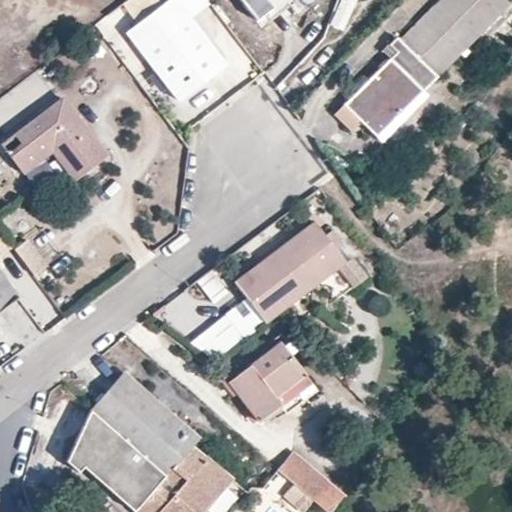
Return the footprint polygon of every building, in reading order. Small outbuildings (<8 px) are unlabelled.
[(183,96),(230,62),(181,0),(178,0),(135,33),(183,96)] [(274,0),(247,0),(258,13),(274,0)] [(338,0),(329,29),(345,34),(356,0),(338,0)] [(504,0),(433,0),(405,30),(401,26),(389,38),(399,47),(348,102),(376,131),(504,0)] [(108,154),(66,98),(6,142),(23,165),(51,146),(67,167),(80,157),(89,168),(108,154)] [(67,167),(75,179),(89,168),(80,157),(67,167)] [(346,262),(314,220),(235,280),(266,321),(346,262)] [(28,238),(16,246),(27,260),(38,252),(28,238)] [(37,273),(48,264),(38,252),(27,260),(37,273)] [(355,269),(328,283),(336,299),(363,285),(355,269)] [(0,308),(18,295),(0,270),(0,308)] [(216,273),(199,280),(209,305),(226,298),(216,273)] [(262,331),(245,305),(191,340),(207,366),(262,331)] [(306,381),(278,339),(235,371),(245,385),(236,392),(263,430),(286,413),(278,402),(306,381)] [(117,367),(84,406),(130,442),(159,468),(184,440),(192,431),(117,367)] [(236,392),(245,385),(235,371),(226,379),(236,392)] [(130,442),(84,406),(68,437),(84,451),(75,461),(98,481),(108,469),(136,495),(155,511),(192,511),(226,476),(184,440),(159,468),(130,442)] [(84,451),(68,437),(58,455),(71,466),(75,461),(84,451)] [(315,494),(330,479),(295,447),(281,465),(315,494)] [(136,495),(108,469),(98,481),(126,506),(131,501),(136,495)] [(218,511),(239,488),(226,476),(192,511),(218,511)] [(291,488),(282,499),(297,511),(305,511),(311,506),(291,488)] [(132,511),(155,511),(136,495),(131,501),(126,506),(132,511)]
